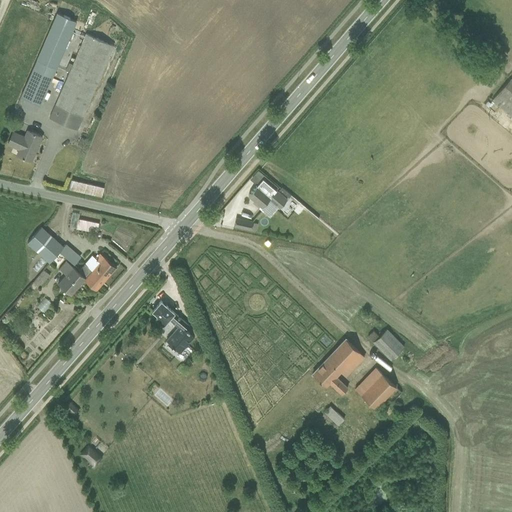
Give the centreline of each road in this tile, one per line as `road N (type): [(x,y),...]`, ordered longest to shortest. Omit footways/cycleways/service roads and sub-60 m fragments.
road 1 (primary): [(378,0),(186,224)]
road 2 (primary): [(186,224),(0,435)]
road 3 (unclassified): [(174,221),(0,182)]
